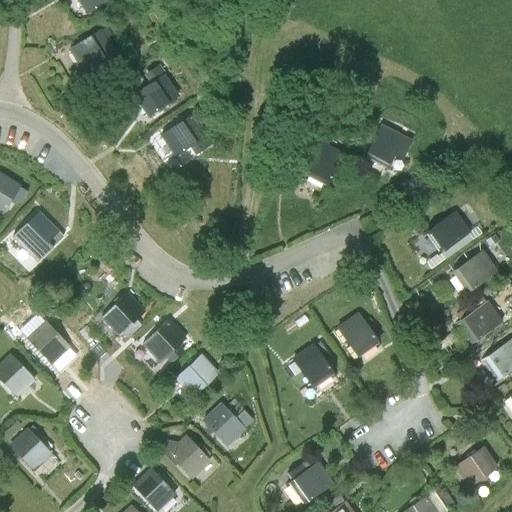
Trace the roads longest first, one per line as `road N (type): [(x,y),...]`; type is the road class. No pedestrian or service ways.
road 1 (residential): [(12,117),(36,122),(73,147),(135,232),(186,280),(253,283),(339,243),(359,241),(372,251),(427,389),(405,440)]
road 2 (track): [(250,0),(273,67),(250,264),(285,452),(248,511)]
